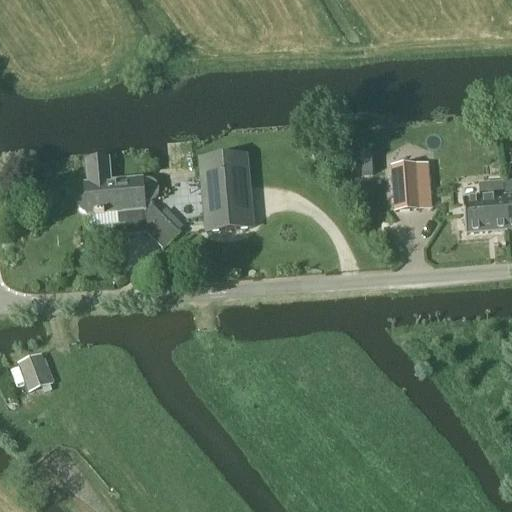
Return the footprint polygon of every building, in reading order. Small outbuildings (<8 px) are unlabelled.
[(365,152),(355,152),(355,171),(365,171),(365,152)] [(200,163),(204,209),(207,234),(251,230),(250,209),(245,159),(200,163)] [(415,167),(391,169),(394,215),(418,213),(415,167)] [(85,187),(86,197),(85,198),(84,198),(82,199),(81,200),(80,201),(79,202),(78,203),(78,205),(78,206),(78,208),(78,209),(78,210),(79,212),(80,213),(81,214),(82,215),(83,216),(85,217),(87,217),(124,214),(127,237),(146,235),(162,252),(179,235),(154,210),(146,210),(143,181),(85,187)] [(511,184),(502,185),(506,231),(506,232),(511,231),(511,184)] [(487,232),(506,231),(502,185),(479,187),(480,201),(464,202),(462,202),(465,237),(466,237),(487,235),(487,232)] [(40,358),(19,366),(30,395),(51,387),(40,358)]
